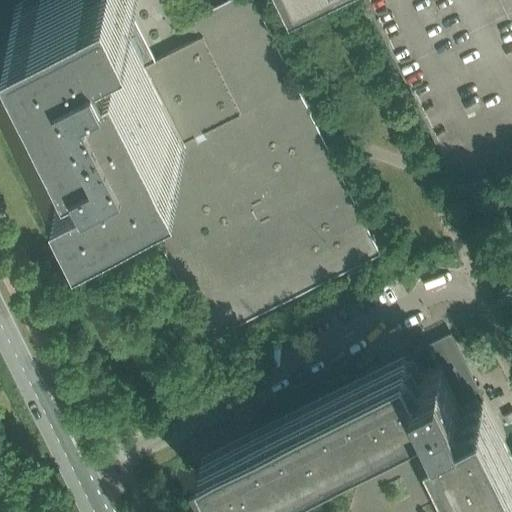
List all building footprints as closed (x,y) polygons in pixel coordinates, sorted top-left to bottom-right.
[(87,121),(94,135),(66,149),(89,194),(127,175),(187,146),(184,140),(242,112),(203,34),(199,36),(169,51),(172,56),(167,59),(164,54),(145,63),(125,22),(118,25),(111,11),(133,0),(19,0),(16,2),(49,66),(39,71),(37,72),(34,74),(32,76),(30,78),(29,80),(27,82),(26,85),(25,87),(24,90),(23,93),(23,95),(22,98),(22,101),(23,104),(23,106),(24,109),(25,111),(26,114),(28,116),(30,119),(31,121),(33,122),(36,124),(38,126),(40,127),(43,128),(45,129),(48,130),(51,130),(54,130),(56,130),(59,130),(62,129),(65,128),(67,127),(77,122),(78,125),(87,121)] [(242,112),(184,140),(187,146),(127,175),(208,339),(381,253),(254,0),(227,0),(190,19),(199,36),(203,34),(242,112)] [(511,0),(365,0),(455,181),(511,153),(511,0)] [(196,461),(200,470),(210,490),(218,486),(229,508),(259,493),(424,410),(475,511),(511,511),(511,451),(484,396),(481,398),(481,397),(477,399),(469,382),(468,378),(467,374),(466,371),(465,367),(464,364),(462,361),(460,358),(458,355),(455,353),(453,350),(449,343),(434,350),(432,347),(431,348),(438,363),(423,371),(414,353),(407,356),(405,353),(202,454),(204,457),(196,461)] [(256,486),(259,493),(268,511),(484,511),(428,400),(410,409),(417,423),(416,423),(401,430),(395,417),(256,486)]
